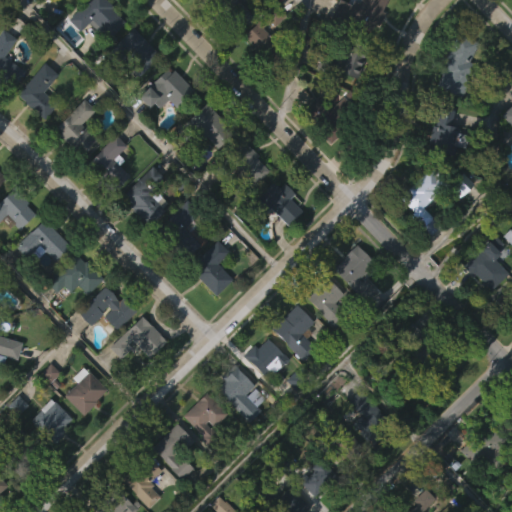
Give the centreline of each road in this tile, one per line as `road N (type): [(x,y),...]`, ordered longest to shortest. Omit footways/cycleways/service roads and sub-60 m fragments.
road 1 (residential): [(34,511),(379,172),(394,138),(408,52),(442,0)]
road 2 (residential): [(155,0),(351,201),(511,388)]
road 3 (residential): [(0,128),(209,341)]
road 4 (residential): [(357,511),(494,371)]
